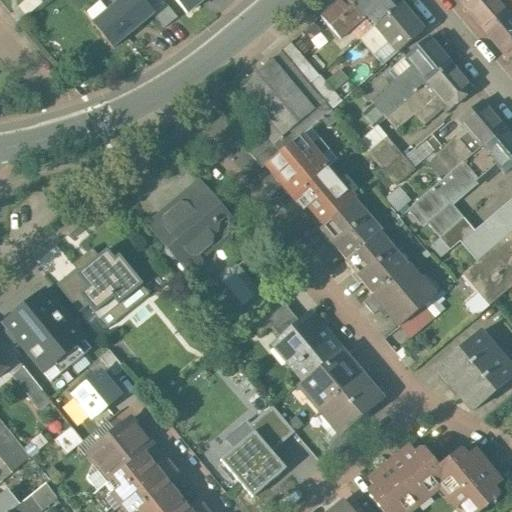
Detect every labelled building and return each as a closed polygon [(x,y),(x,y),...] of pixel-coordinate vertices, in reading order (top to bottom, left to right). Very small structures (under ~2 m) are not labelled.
[(114,0),(120,6),(96,26),(113,47),(153,15),(154,14),(146,4),(141,0),(114,0)] [(177,18),(162,0),(150,0),(146,4),(154,14),(153,15),(164,29),(177,18)] [(176,0),(187,13),(202,0),(176,0)] [(340,0),(320,17),(338,39),(366,17),(375,27),(400,6),(394,0),(340,0)] [(511,0),(501,0),(498,3),(496,0),(473,0),(464,8),(484,32),(507,13),(511,9),(511,0)] [(400,6),(375,27),(388,43),(397,54),(422,32),(412,20),(409,23),(403,16),(406,14),(400,6)] [(511,18),(507,13),(484,32),(507,59),(511,55),(511,18)] [(292,42),(303,54),(326,32),(315,20),(292,42)] [(375,27),(359,40),(372,56),(388,43),(375,27)] [(428,39),(405,58),(415,70),(427,85),(450,66),(428,39)] [(253,77),(301,137),(331,112),(280,53),(253,77)] [(472,92),(450,66),(427,85),(386,120),(395,132),(414,116),(424,127),(447,108),(449,111),(472,92)] [(334,89),(348,77),(341,70),(328,81),(334,89)] [(415,70),(373,104),(386,120),(427,85),(415,70)] [(301,137),(253,77),(231,95),(281,153),(301,137)] [(504,130),(482,104),(459,123),(468,133),(481,149),(504,130)] [(443,126),(434,132),(442,146),(451,140),(443,126)] [(511,167),(511,139),(504,130),(481,149),(496,166),(503,175),(511,167)] [(468,133),(439,157),(452,174),(481,149),(468,133)] [(280,154),(265,136),(246,151),(261,169),(265,166),(280,154)] [(327,169),(301,137),(281,153),(280,154),(265,166),(292,198),(327,169)] [(403,160),(386,139),(368,155),(385,175),(403,160)] [(452,174),(412,208),(439,240),(463,220),(451,205),(496,166),(481,149),(452,174)] [(414,172),(403,160),(385,175),(396,188),(414,172)] [(354,201),(327,169),(292,198),(304,212),(309,207),(324,226),(354,201)] [(202,191),(182,207),(176,207),(167,215),(160,215),(151,223),(150,229),(165,247),(165,254),(170,260),(176,260),(186,273),(192,273),(199,267),(200,260),(227,239),(227,244),(229,242),(231,221),(199,183),(197,185),(202,191)] [(399,211),(411,200),(400,188),(388,199),(399,211)] [(511,200),(474,233),(475,235),(462,247),(476,264),(511,232),(511,200)] [(381,234),(354,201),(324,226),(320,230),(347,263),(380,235),(381,234)] [(302,215),(290,226),(297,234),(309,224),(302,215)] [(463,220),(439,240),(449,252),(473,232),(463,220)] [(511,232),(476,264),(462,275),(488,307),(511,287),(511,268),(509,264),(511,261),(511,232)] [(347,263),(345,264),(372,296),(382,287),(407,267),(380,235),(347,263)] [(164,299),(136,265),(87,306),(115,340),(116,340),(140,369),(156,356),(157,358),(162,354),(161,351),(166,347),(141,318),(164,299)] [(433,299),(407,267),(382,287),(393,300),(383,309),(398,328),(433,299)] [(85,301),(66,279),(56,287),(75,309),(85,301)] [(372,296),(363,304),(373,317),(383,309),(393,300),(382,287),(372,296)] [(44,291),(3,324),(7,329),(20,345),(51,382),(91,350),(44,291)] [(299,323),(281,301),(250,327),(259,337),(271,327),(281,339),(299,323)] [(281,339),(273,346),(304,382),(340,351),(309,315),(299,323),(281,339)] [(20,345),(7,329),(0,335),(0,339),(11,353),(20,345)] [(511,373),(488,345),(479,334),(436,370),(472,413),(511,379),(511,373)] [(304,382),(298,387),(320,413),(362,377),(340,351),(304,382)] [(37,387),(23,369),(12,378),(30,401),(42,392),(37,387)] [(100,374),(73,396),(92,420),(119,398),(100,374)] [(362,377),(320,413),(338,435),(339,436),(340,437),(357,423),(382,402),(362,377)] [(253,432),(272,453),(295,433),(272,407),(250,426),(246,422),(244,424),(252,433),(253,432)] [(30,459),(0,421),(0,461),(11,475),(30,459)] [(130,421),(88,454),(110,482),(142,456),(152,448),(130,421)] [(357,423),(340,437),(339,436),(327,447),(335,457),(365,433),(357,423)] [(82,444),(70,429),(54,442),(66,457),(82,444)] [(252,433),(220,462),(252,499),(286,469),(272,453),(253,432),(252,433)] [(448,481),(437,469),(425,453),(419,453),(415,457),(409,449),(368,482),(374,490),(369,494),(369,498),(380,511),(410,511),(438,489),(448,481)] [(448,481),(438,489),(456,511),(481,511),(495,501),(496,496),(492,491),(499,485),(473,453),(466,459),(462,454),(457,453),(437,469),(448,481)] [(110,482),(104,487),(120,507),(169,468),(162,460),(152,468),(142,456),(110,482)] [(169,468),(120,507),(123,511),(155,511),(175,496),(165,484),(175,476),(169,468)] [(25,484),(10,496),(19,507),(30,498),(34,495),(25,484)] [(34,495),(30,498),(40,511),(56,500),(45,486),(34,495)] [(7,493),(0,498),(0,511),(11,511),(19,507),(10,496),(7,493)] [(175,496),(155,511),(201,511),(203,511),(197,503),(187,511),(175,496)] [(19,507),(11,511),(40,511),(30,498),(19,507)] [(349,511),(343,503),(331,511),(349,511)]
